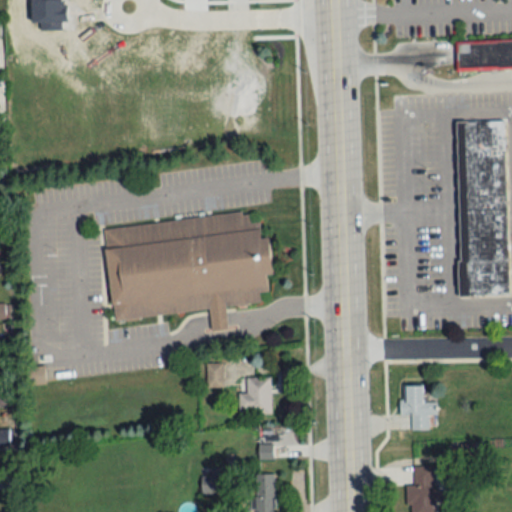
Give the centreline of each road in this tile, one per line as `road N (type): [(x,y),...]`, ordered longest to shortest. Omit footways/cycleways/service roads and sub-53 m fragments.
road 1 (tertiary): [(326,0),(344,511)]
road 2 (residential): [(327,11),(170,14),(129,4)]
